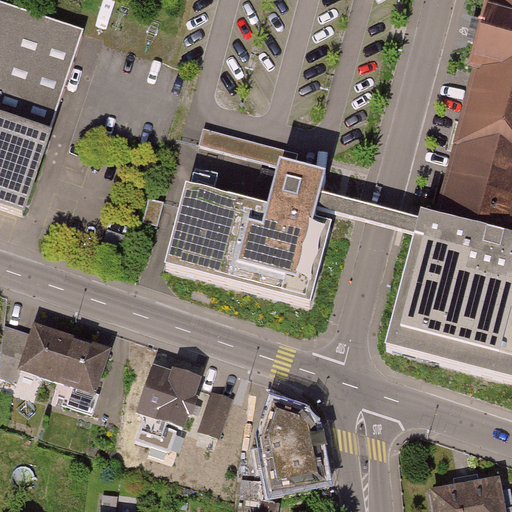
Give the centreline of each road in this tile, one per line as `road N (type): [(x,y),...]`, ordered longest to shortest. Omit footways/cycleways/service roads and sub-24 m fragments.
road 1 (residential): [(442,0),(353,337),(352,386)]
road 2 (tertiary): [(0,268),(352,386)]
road 3 (residential): [(352,386),(511,439)]
road 4 (residential): [(352,386),(372,511)]
